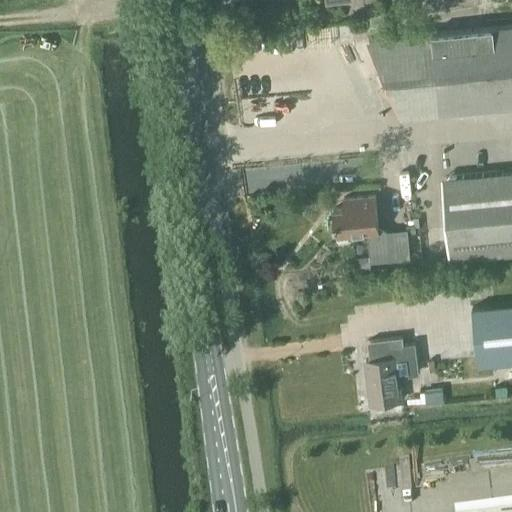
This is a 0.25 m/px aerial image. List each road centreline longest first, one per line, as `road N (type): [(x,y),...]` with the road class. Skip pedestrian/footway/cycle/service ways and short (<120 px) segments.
road 1 (primary): [(204,329),(161,0)]
road 2 (primary): [(241,511),(218,363),(204,329)]
road 3 (primary): [(204,329),(199,365),(218,511)]
road 4 (track): [(158,0),(85,14),(0,17)]
